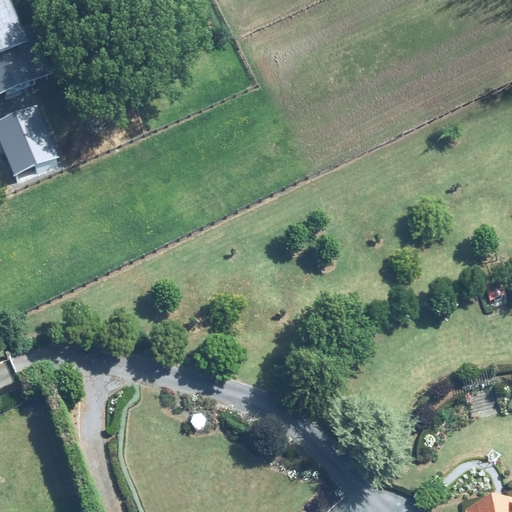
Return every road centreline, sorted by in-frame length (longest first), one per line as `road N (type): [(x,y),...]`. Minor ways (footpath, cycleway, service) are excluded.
road 1 (track): [(0,386),(65,363),(253,405),(362,511)]
road 2 (track): [(106,511),(88,460),(104,386)]
